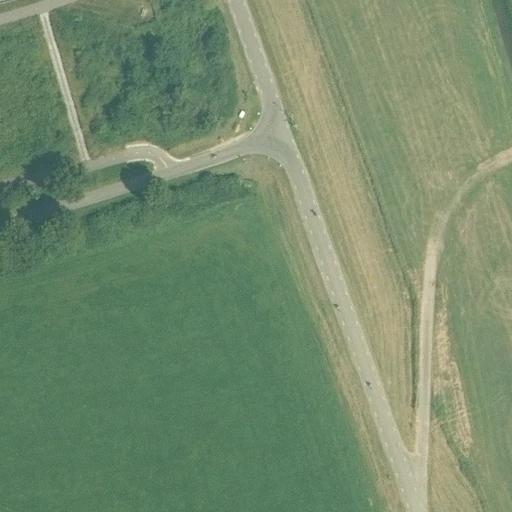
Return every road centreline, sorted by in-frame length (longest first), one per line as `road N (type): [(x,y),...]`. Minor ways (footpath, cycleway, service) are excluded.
road 1 (unclassified): [(418,511),(280,132)]
road 2 (track): [(511,160),(442,208),(431,256),(421,511)]
road 3 (unclassified): [(0,224),(280,132)]
road 4 (unclassified): [(280,132),(234,0)]
